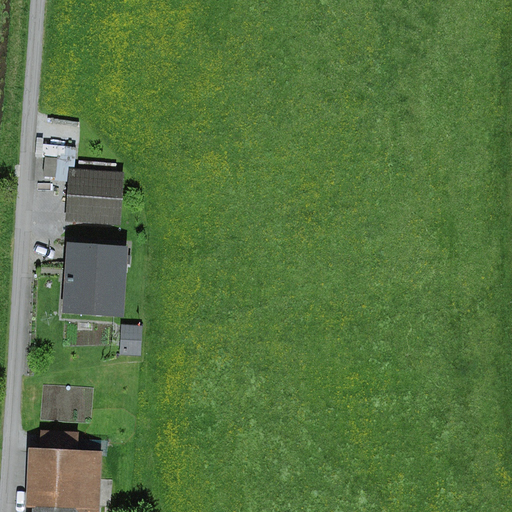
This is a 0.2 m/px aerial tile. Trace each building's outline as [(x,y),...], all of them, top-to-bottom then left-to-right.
[(46,172),(79,170),(77,140),(45,142),(46,172)] [(133,175),(79,171),(75,222),(129,226),(133,175)] [(128,252),(70,248),(65,313),(124,317),(128,252)] [(147,329),(129,329),(128,352),(147,352),(147,329)] [(61,437),(34,435),(29,511),(96,511),(100,455),(60,452),(61,437)]
